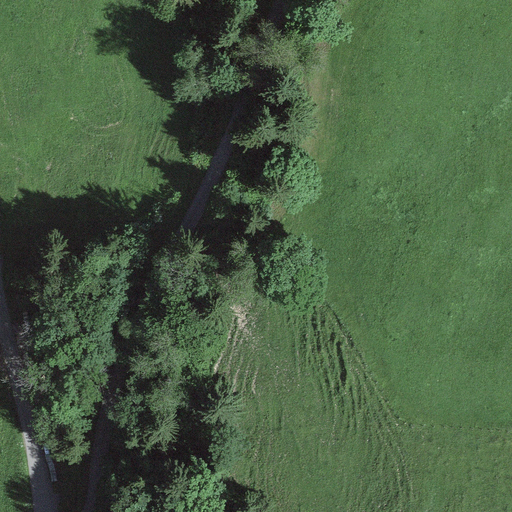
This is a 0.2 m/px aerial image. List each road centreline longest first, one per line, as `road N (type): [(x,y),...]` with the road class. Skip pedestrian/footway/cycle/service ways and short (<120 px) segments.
road 1 (unclassified): [(287,0),(128,343),(92,511)]
road 2 (unclassified): [(0,307),(50,511)]
